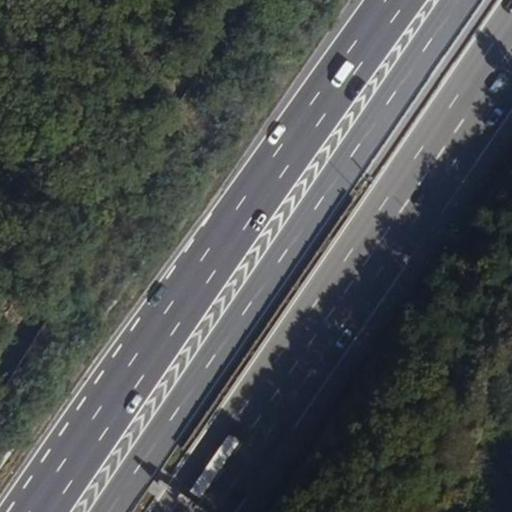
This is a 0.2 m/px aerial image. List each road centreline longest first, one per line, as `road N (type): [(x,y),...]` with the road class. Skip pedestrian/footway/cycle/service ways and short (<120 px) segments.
road 1 (motorway): [(395,0),(41,511)]
road 2 (motorway): [(460,0),(115,511)]
road 3 (motorway): [(187,511),(511,45)]
